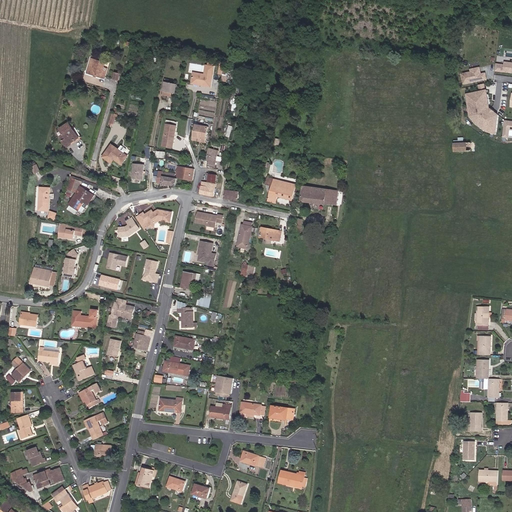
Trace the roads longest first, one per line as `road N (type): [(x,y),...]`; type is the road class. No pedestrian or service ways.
road 1 (residential): [(192,195),(170,192),(116,210),(76,297),(53,304),(0,297)]
road 2 (residential): [(137,425),(192,195)]
road 3 (residential): [(137,425),(306,437)]
road 4 (unknown): [(151,196),(142,171),(164,69)]
